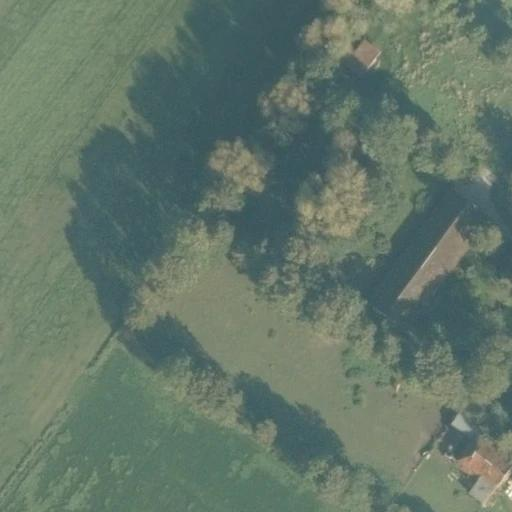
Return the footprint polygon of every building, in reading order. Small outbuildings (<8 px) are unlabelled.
[(361,80),(381,54),(364,42),(345,67),(361,80)] [(489,220),(450,192),(367,305),(406,333),(489,220)] [(493,414),(502,402),(480,386),(471,398),(493,414)] [(459,414),(451,427),(473,442),(477,436),(481,430),(460,415),(459,414)] [(473,442),(454,466),(478,483),(469,495),(484,506),(511,469),(511,462),(477,436),(473,442)]
